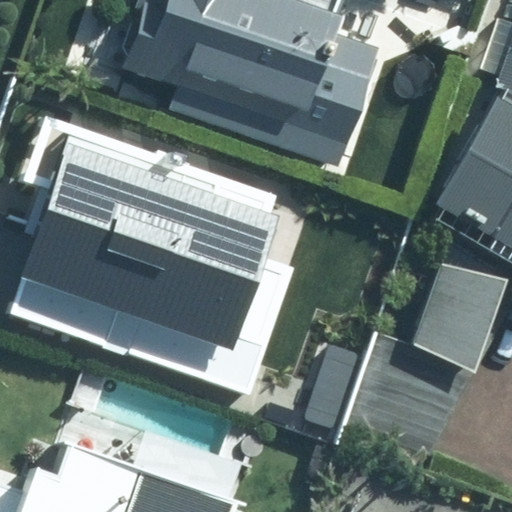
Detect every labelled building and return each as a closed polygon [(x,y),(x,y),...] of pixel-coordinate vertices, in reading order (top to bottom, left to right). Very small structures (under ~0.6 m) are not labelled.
[(141,0),(113,79),(340,161),(395,8),(372,0),(141,0)] [(511,20),(488,88),(426,194),(511,243),(511,20)] [(335,212),(96,115),(10,327),(89,359),(107,314),(267,379),(335,212)] [(468,365),(502,270),(433,254),(404,336),(468,365)] [(227,511),(246,458),(77,402),(51,481),(0,464),(0,511),(227,511)]
